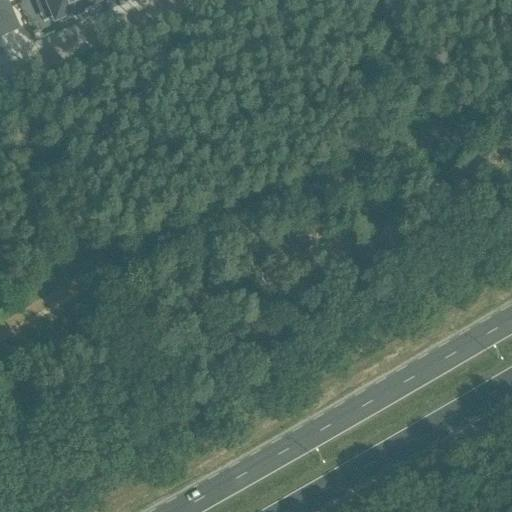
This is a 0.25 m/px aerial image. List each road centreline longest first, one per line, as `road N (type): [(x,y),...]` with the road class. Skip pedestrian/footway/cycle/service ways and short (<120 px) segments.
road 1 (primary): [(511,319),(173,511)]
road 2 (primary): [(283,511),(511,382)]
road 3 (residential): [(0,76),(182,0)]
